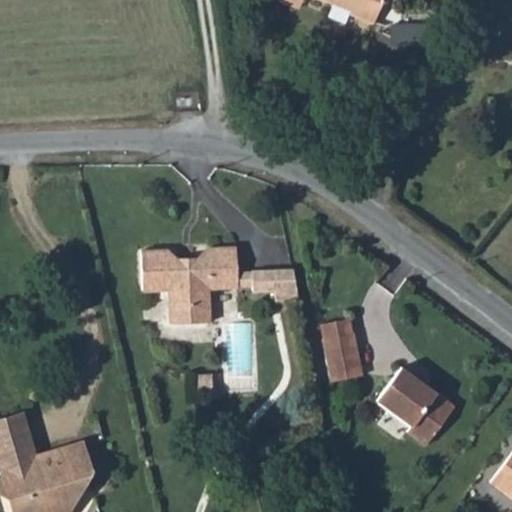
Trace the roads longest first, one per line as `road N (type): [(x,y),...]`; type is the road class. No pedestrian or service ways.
road 1 (residential): [(0,146),(221,148),(288,169),(359,208),(511,323)]
road 2 (track): [(221,148),(203,0)]
